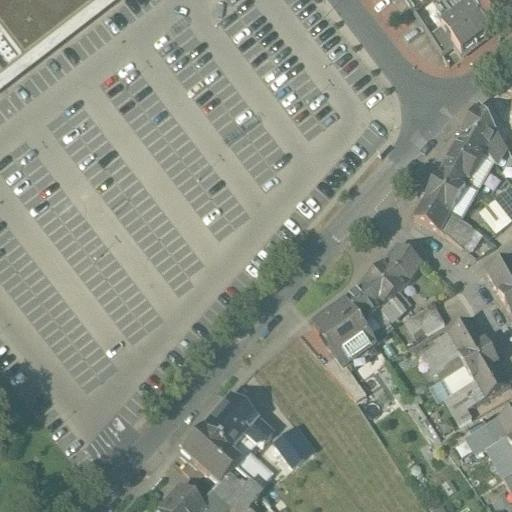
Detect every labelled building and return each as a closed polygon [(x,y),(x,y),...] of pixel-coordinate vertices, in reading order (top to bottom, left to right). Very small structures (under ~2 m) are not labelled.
[(0,0),(0,96),(127,0),(0,0)] [(462,0),(404,0),(413,13),(429,0),(449,26),(470,10),(462,0)] [(511,0),(462,0),(470,10),(485,29),(511,8),(511,0)] [(449,26),(442,32),(461,58),(490,36),(485,29),(470,10),(449,26)] [(511,106),(501,89),(479,107),(497,135),(505,147),(511,142),(511,132),(508,127),(511,125),(511,106)] [(479,107),(460,140),(486,155),(497,135),(479,107)] [(486,155),(460,140),(451,156),(477,170),(486,155)] [(477,170),(451,156),(442,171),(468,186),(477,170)] [(468,186),(442,171),(433,187),(459,202),(468,186)] [(459,202),(433,187),(424,203),(450,218),(450,217),(459,202)] [(511,223),(511,194),(509,190),(493,203),(511,225),(511,223)] [(450,218),(424,203),(414,219),(450,240),(458,247),(465,234),(464,233),(467,227),(450,217),(450,218)] [(511,225),(493,203),(479,214),(497,236),(511,225)] [(397,249),(387,264),(410,284),(411,281),(422,266),(397,249)] [(511,259),(487,274),(496,290),(511,281),(511,259)] [(410,284),(387,264),(374,277),(394,299),(410,284)] [(431,272),(422,266),(411,281),(420,288),(421,286),(425,288),(428,284),(424,282),(431,272)] [(394,299),(374,277),(361,290),(380,313),(394,299)] [(511,281),(496,290),(505,306),(511,302),(511,281)] [(380,313),(361,290),(345,301),(346,303),(362,326),(380,313)] [(362,326),(346,303),(313,327),(343,370),(376,347),(362,326)] [(420,342),(445,327),(434,307),(408,322),(420,342)] [(474,322),(448,337),(457,354),(483,339),(474,322)] [(448,337),(438,343),(448,360),(457,354),(448,337)] [(483,339),(457,354),(466,370),(492,355),(483,339)] [(492,355),(466,370),(475,385),(475,386),(501,371),(492,355)] [(501,371),(475,386),(484,402),(510,387),(501,371)] [(475,386),(475,385),(465,391),(475,407),(484,402),(475,386)] [(271,440),(228,402),(200,432),(201,433),(239,467),(234,473),(258,495),(272,480),(252,462),(256,457),(255,450),(262,450),(271,440)] [(511,413),(496,423),(506,439),(511,435),(511,413)] [(506,439),(496,423),(486,428),(496,445),(506,440),(506,439)] [(258,495),(234,473),(239,467),(201,433),(180,457),(189,465),(217,490),(210,499),(223,511),(249,511),(262,498),(258,495)] [(217,490),(189,465),(182,473),(210,499),(217,490)] [(178,493),(161,511),(223,511),(210,499),(198,510),(178,493)]
